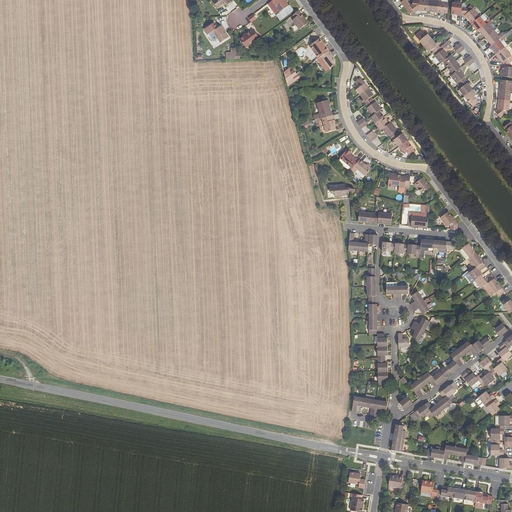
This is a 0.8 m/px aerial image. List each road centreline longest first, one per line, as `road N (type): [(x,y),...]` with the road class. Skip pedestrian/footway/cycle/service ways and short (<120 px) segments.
road 1 (tertiary): [(344,450),(0,379)]
road 2 (residential): [(389,424),(394,331),(407,325),(410,312),(378,297),(381,230)]
road 3 (residential): [(387,0),(403,19),(449,26),(471,42),(488,76),(489,125),(511,154)]
road 4 (residential): [(428,168),(380,158),(352,131),(343,104),(346,59)]
road 5 (residential): [(389,424),(511,331)]
road 6 (residential): [(511,479),(382,457)]
